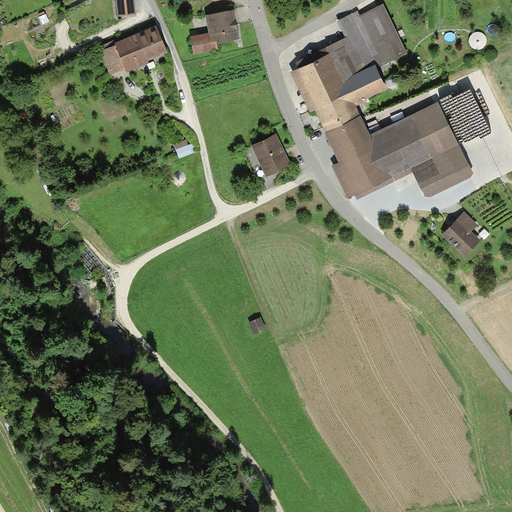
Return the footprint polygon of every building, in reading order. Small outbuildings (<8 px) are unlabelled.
[(133,0),(114,0),(116,15),(135,14),(133,0)] [(356,11),(335,21),(344,38),(293,62),(296,68),(290,72),(309,112),(313,110),(323,131),(358,114),(355,106),(386,91),(375,68),(406,53),(382,6),(358,16),(356,11)] [(233,11),(204,15),(207,33),(188,36),(191,54),(216,50),(215,43),(237,39),(233,11)] [(156,26),(115,42),(125,67),(126,71),(168,54),(156,26)] [(125,67),(115,42),(98,49),(109,74),(125,67)] [(481,128),(503,118),(481,71),(460,81),(460,80),(449,85),(465,120),(475,115),(481,128)] [(358,114),(323,131),(338,162),(330,166),(345,197),(409,166),(425,198),(472,176),(437,102),(368,134),(358,114)] [(274,134),(250,146),(264,175),(289,164),(274,134)] [(185,141),(176,144),(179,154),(194,149),(193,145),(187,146),(185,141)] [(461,213),(437,237),(460,259),(476,243),(467,234),(475,226),(461,213)] [(259,317),(248,323),(253,334),(264,329),(259,317)]
